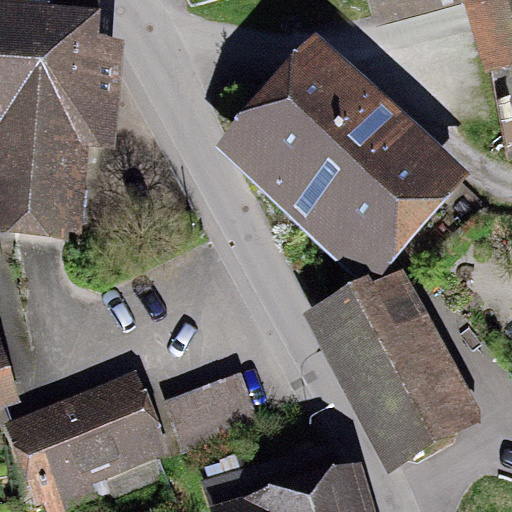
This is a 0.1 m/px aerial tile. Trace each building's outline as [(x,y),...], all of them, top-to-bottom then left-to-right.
[(511,0),(475,0),(490,57),(511,50),(511,0)] [(0,230),(70,233),(72,148),(74,142),(104,144),(110,70),(79,68),(82,25),(0,19),(0,230)] [(511,50),(490,57),(506,159),(511,157),(511,50)] [(321,71),(238,165),(364,276),(386,251),(404,268),(413,259),(425,275),(480,214),(321,71)] [(325,325),(400,461),(457,429),(382,293),(325,325)] [(240,385),(172,413),(187,449),(255,421),(240,385)] [(132,393),(18,440),(47,511),(65,511),(95,500),(85,477),(155,449),(132,393)] [(270,511),(354,511),(348,489),(270,511)]
